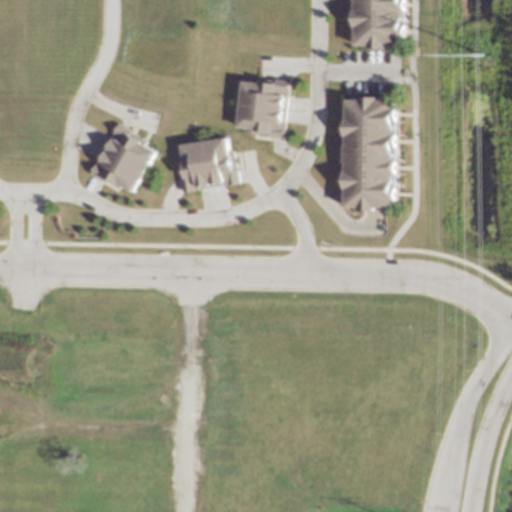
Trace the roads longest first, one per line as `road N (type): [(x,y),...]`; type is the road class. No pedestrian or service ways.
road 1 (residential): [(498,320),(441,284),(390,274),(0,269)]
road 2 (residential): [(314,0),(308,141),(266,197),(207,218),(124,216),(46,191),(21,192)]
road 3 (residential): [(59,197),(68,117),(98,64),(107,0)]
road 4 (residential): [(498,320),(496,343),(456,413),(437,511)]
road 5 (residential): [(466,511),(511,361)]
